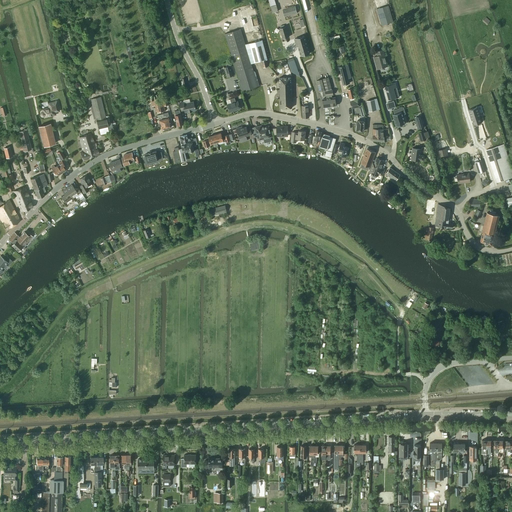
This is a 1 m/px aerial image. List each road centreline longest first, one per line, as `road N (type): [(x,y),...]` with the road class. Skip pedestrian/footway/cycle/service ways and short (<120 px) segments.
road 1 (tertiary): [(0,441),(425,415)]
road 2 (tertiary): [(213,123),(271,115),(364,140),(454,207),(478,247),(511,248)]
road 3 (tertiary): [(0,245),(100,158),(213,123)]
road 4 (tertiary): [(213,123),(166,0)]
road 5 (unclassified): [(425,415),(425,387),(436,369),(511,358)]
